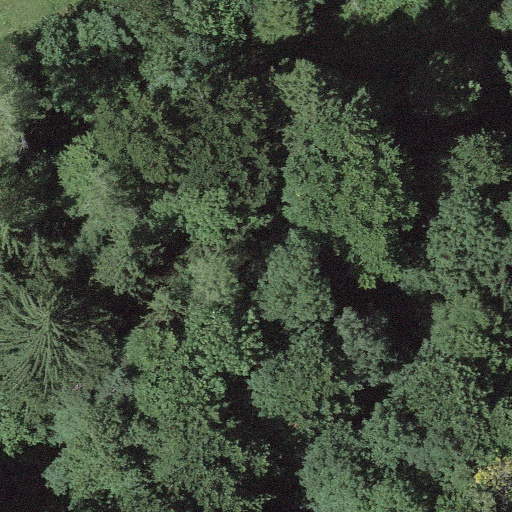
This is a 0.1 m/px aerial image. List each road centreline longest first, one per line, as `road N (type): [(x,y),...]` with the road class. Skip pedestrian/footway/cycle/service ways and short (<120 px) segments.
road 1 (track): [(0,226),(406,274),(511,302)]
road 2 (track): [(0,125),(444,0)]
